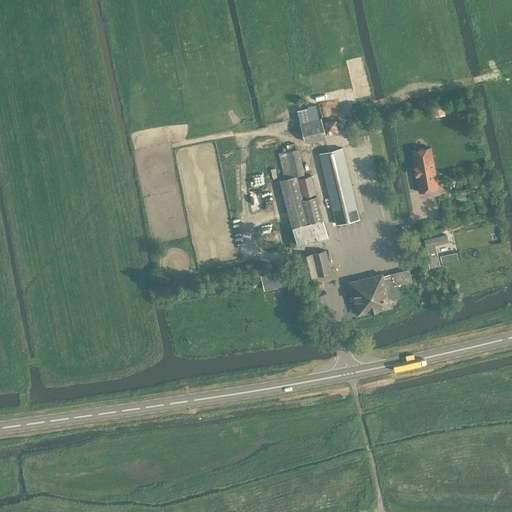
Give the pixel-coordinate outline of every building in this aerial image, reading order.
[(322,116),(301,121),(304,139),(326,135),(322,116)] [(288,149),(279,151),(285,177),(280,178),(285,202),(292,225),(293,225),(298,243),(329,235),(323,217),(317,194),(303,198),(300,182),(303,196),(317,192),(312,173),(299,177),(299,174),(305,172),(300,146),(296,147),(295,141),(287,143),(288,149)] [(432,145),(411,149),(419,191),(440,187),(432,145)] [(344,146),(319,152),(337,223),(361,217),(344,146)] [(465,192),(458,193),(460,201),(467,200),(465,192)] [(447,233),(425,238),(427,246),(429,252),(427,253),(430,267),(441,264),(436,244),(449,241),(447,233)] [(326,248),(302,254),(307,277),(332,271),(326,248)] [(384,271),(349,280),(357,314),(392,306),(390,296),(400,293),(398,283),(413,279),(410,267),(384,273),(384,271)] [(286,268),(262,274),(265,289),(289,283),(286,268)]
